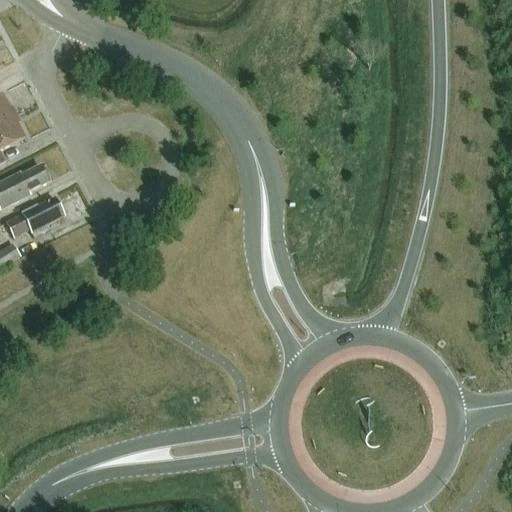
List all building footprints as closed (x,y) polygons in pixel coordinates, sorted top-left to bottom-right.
[(0,126),(14,120),(2,97),(0,98),(0,126)] [(0,168),(6,166),(0,155),(25,142),(14,120),(0,126),(0,168)] [(48,187),(40,171),(22,180),(20,178),(0,188),(0,215),(24,203),(22,200),(48,187)] [(47,229),(63,221),(54,203),(38,211),(37,209),(21,217),(22,219),(6,228),(13,242),(29,234),(33,242),(49,233),(47,229)] [(0,254),(0,272),(20,260),(13,247),(0,254)]
